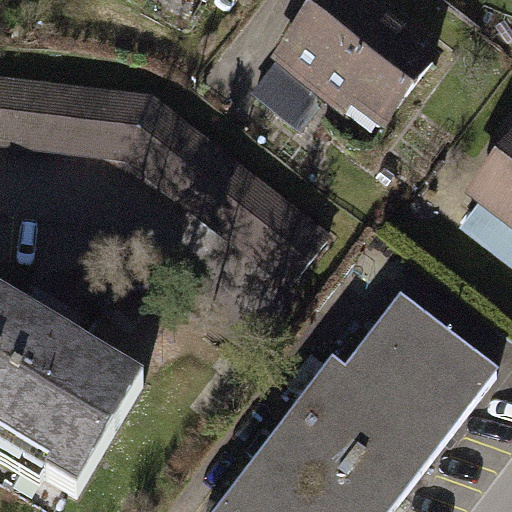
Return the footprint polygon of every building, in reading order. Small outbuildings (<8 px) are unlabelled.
[(109,0),(122,7),(126,0),(178,0),(193,8),(197,0),(109,0)] [(359,0),(318,0),(256,93),(308,127),(323,104),(382,143),(441,55),(359,0)] [(152,102),(0,87),(0,156),(127,169),(286,295),(329,243),(152,102)] [(511,143),(464,210),(511,244),(511,143)] [(67,511),(140,389),(0,306),(0,475),(61,511),(67,511)] [(387,309),(220,511),(397,511),(489,393),(387,309)]
